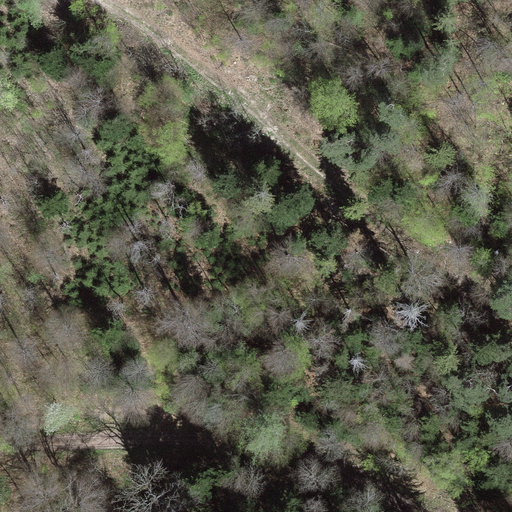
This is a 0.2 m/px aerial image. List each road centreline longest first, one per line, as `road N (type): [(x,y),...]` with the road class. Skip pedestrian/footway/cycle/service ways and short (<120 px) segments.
road 1 (track): [(511,291),(380,218),(205,76),(91,0)]
road 2 (track): [(0,469),(178,440),(378,511)]
